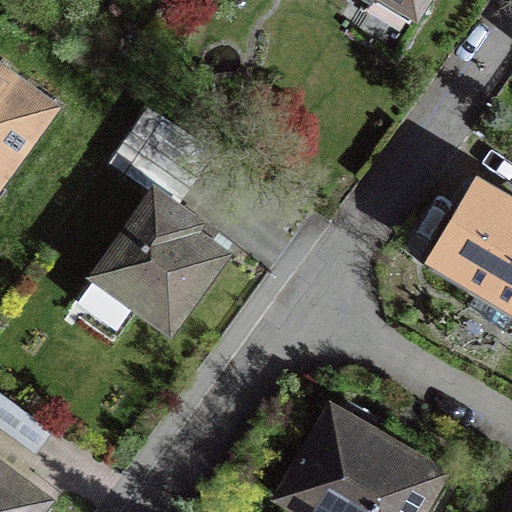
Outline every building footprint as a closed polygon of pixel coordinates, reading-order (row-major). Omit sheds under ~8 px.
[(421,0),(396,0),(415,11),(421,0)] [(0,177),(51,108),(0,69),(0,177)] [(511,204),(478,185),(428,269),(474,296),(467,308),(504,330),(511,317),(511,204)] [(175,208),(154,194),(102,268),(138,293),(133,300),(170,325),(221,253),(206,243),(215,230),(196,217),(193,221),(175,208)] [(420,511),(443,474),(333,409),(281,496),(307,511),(420,511)] [(0,511),(33,511),(43,500),(0,468),(0,511)]
